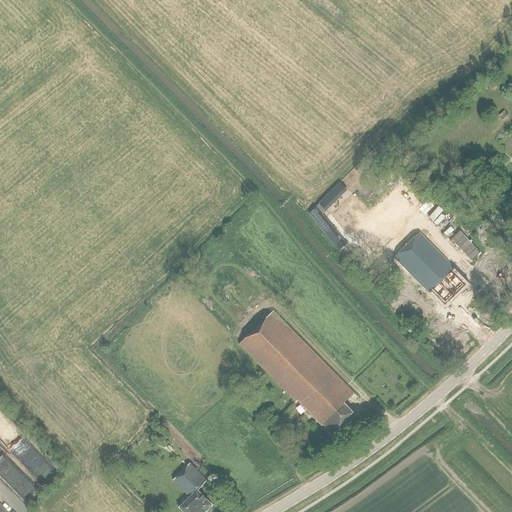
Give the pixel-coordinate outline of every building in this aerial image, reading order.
[(323,214),(348,190),(341,183),(317,206),(323,214)] [(362,222),(386,244),(409,220),(384,198),(362,222)] [(336,247),(344,240),(323,214),(317,206),(309,214),(336,247)] [(451,272),(451,265),(420,233),(394,258),(430,294),(433,291),(445,303),(464,285),(451,272)] [(343,404),(353,394),(272,311),(238,345),(295,403),(297,401),(321,425),(323,424),(332,433),(352,413),(343,404)] [(181,511),(206,511),(212,506),(197,490),(206,481),(190,465),(173,481),(189,498),(178,508),(181,511)] [(8,511),(0,503),(0,511),(8,511)]
